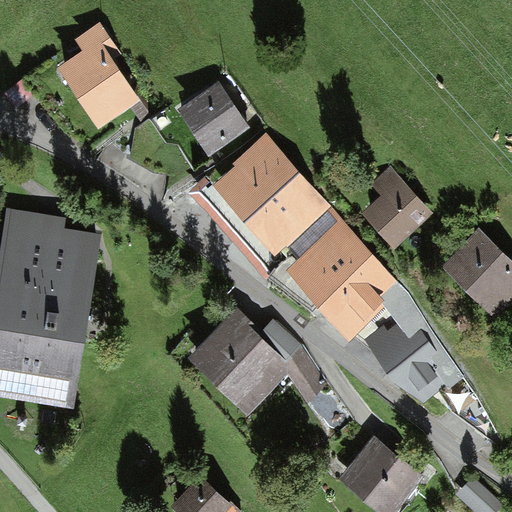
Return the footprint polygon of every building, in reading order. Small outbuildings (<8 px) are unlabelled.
[(100,25),(82,37),(90,49),(65,66),(76,82),(79,80),(103,115),(136,93),(112,54),(117,51),(100,25)] [(218,86),(187,107),(212,145),(243,124),(218,86)] [(274,269),(322,227),(331,219),(263,141),(202,194),(271,272),(274,269)] [(370,210),(396,237),(426,208),(390,170),(377,182),(388,194),(370,210)] [(384,309),(384,310),(401,296),(341,229),(331,219),(322,227),(274,269),(355,333),(384,309)] [(96,237),(9,223),(0,279),(0,383),(70,395),(96,237)] [(511,293),(511,290),(508,286),(511,282),(511,267),(481,237),(455,263),(499,306),(511,293)] [(408,292),(401,296),(384,310),(384,309),(355,333),(495,442),(508,433),(488,396),(482,387),(476,392),(436,335),(409,292),(408,292)] [(197,353),(247,402),(275,373),(285,383),(291,376),(306,393),(328,379),(304,343),(277,319),(259,338),(256,335),(260,332),(237,310),(197,353)] [(375,442),(349,473),(389,507),(400,494),(410,503),(437,470),(414,450),(402,464),(375,442)] [(240,511),(242,510),(230,498),(227,502),(202,477),(179,501),(190,511),(217,511),(224,505),(230,511),(240,511)] [(464,492),(485,511),(488,511),(498,501),(475,480),(464,492)]
